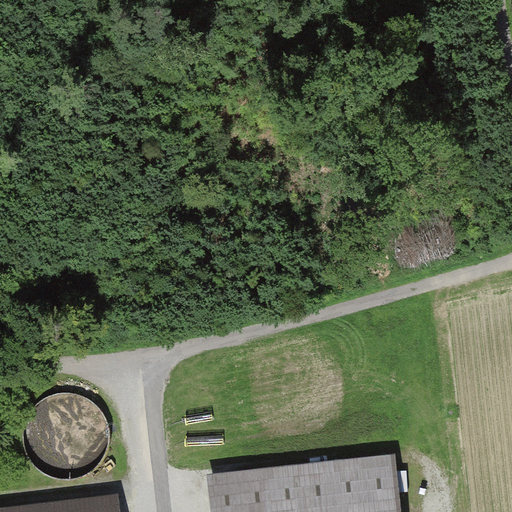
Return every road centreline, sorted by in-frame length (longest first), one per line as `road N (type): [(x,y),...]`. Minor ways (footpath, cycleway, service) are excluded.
road 1 (track): [(511,263),(145,353),(0,374)]
road 2 (track): [(145,353),(161,511)]
